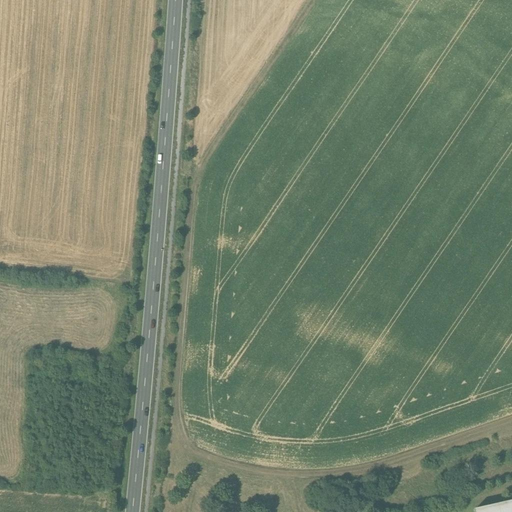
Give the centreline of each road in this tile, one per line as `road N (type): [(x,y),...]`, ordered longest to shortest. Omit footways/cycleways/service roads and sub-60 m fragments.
road 1 (track): [(511,416),(359,470),(287,476),(209,460),(186,446),(175,416),(194,180)]
road 2 (secondary): [(175,0),(131,511)]
road 3 (track): [(314,0),(194,180)]
